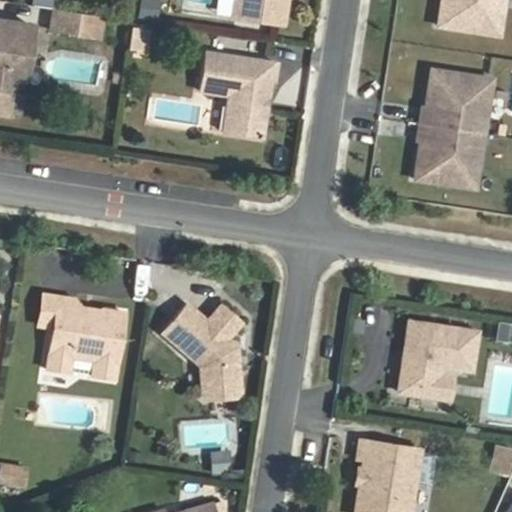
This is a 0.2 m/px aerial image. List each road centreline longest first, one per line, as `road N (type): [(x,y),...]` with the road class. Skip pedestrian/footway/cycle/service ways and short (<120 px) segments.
road 1 (residential): [(315,234),(0,185)]
road 2 (residential): [(272,511),(315,234)]
road 3 (residential): [(315,234),(349,0)]
road 4 (residential): [(511,264),(315,234)]
